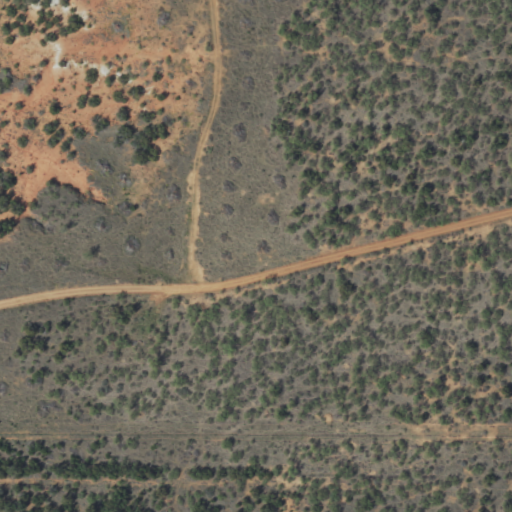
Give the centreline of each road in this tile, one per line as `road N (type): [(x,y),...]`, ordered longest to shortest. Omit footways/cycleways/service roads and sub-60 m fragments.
road 1 (residential): [(511,200),(406,225),(93,271)]
road 2 (residential): [(0,287),(93,271),(109,225),(181,117),(196,25),(219,0)]
